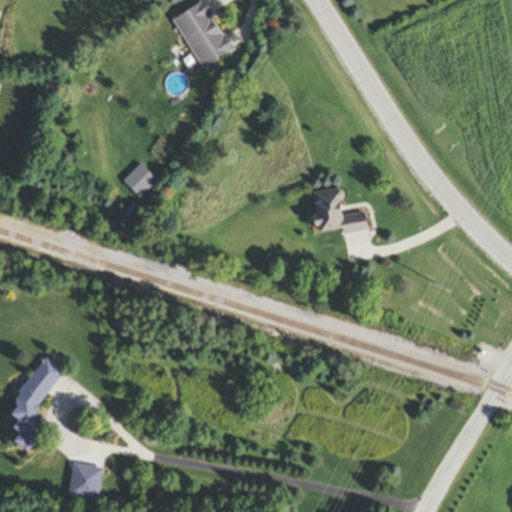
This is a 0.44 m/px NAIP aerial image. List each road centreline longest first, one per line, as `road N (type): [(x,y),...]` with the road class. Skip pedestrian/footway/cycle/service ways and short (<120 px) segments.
road 1 (residential): [(511,266),(432,181),(318,0)]
road 2 (residential): [(421,511),(511,367)]
